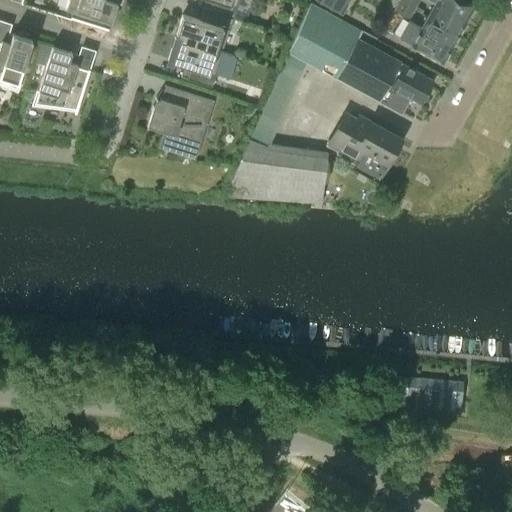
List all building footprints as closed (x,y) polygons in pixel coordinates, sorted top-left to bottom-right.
[(67,0),(65,8),(110,23),(116,4),(105,0),(67,0)] [(238,0),(211,0),(209,10),(233,18),(238,0)] [(322,0),(341,11),(347,0),(349,1),(350,0),(322,0)] [(410,19),(420,0),(400,0),(395,10),(410,19)] [(432,6),(427,16),(458,33),(474,5),(463,0),(427,0),(426,2),(432,6)] [(337,80),(362,33),(318,9),(309,4),(287,54),(306,64),(337,80)] [(233,18),(209,10),(205,22),(181,14),(174,37),(215,50),(215,49),(222,28),(229,30),(233,18)] [(443,61),(458,33),(427,16),(421,26),(415,23),(405,40),(443,61)] [(381,43),(362,33),(337,80),(376,101),(385,84),(419,103),(431,80),(402,64),(376,51),(381,43)] [(31,40),(12,34),(8,45),(0,42),(0,81),(15,89),(31,40)] [(215,50),(174,37),(167,60),(191,67),(187,79),(211,86),(222,51),(215,49),(215,50)] [(87,69),(87,70),(67,64),(71,52),(51,46),(33,104),(62,107),(65,99),(77,103),(73,113),(75,114),(89,70),(87,69)] [(153,106),(152,105),(146,126),(172,134),(170,141),(197,149),(213,99),(164,84),(163,85),(164,85),(157,108),(153,106)] [(348,167),(377,183),(401,139),(371,123),(370,124),(358,117),(356,119),(346,113),(330,143),(340,148),(337,153),(352,161),(348,167)] [(326,151),(271,142),(249,138),(237,166),(223,197),(321,203),(326,151)] [(395,380),(394,393),(414,395),(413,407),(459,411),(462,383),(395,377),(395,380)]
